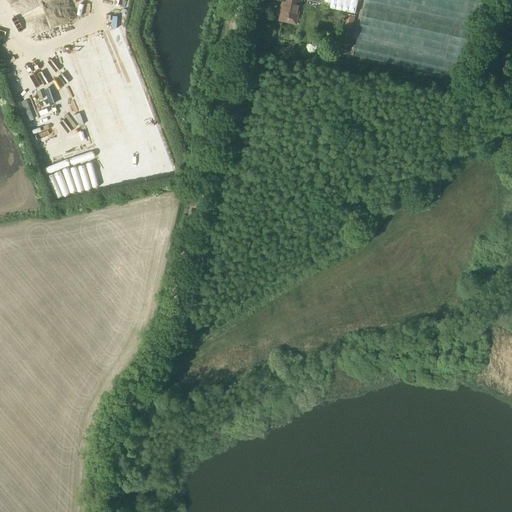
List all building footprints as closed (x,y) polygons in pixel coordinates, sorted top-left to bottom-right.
[(296,24),(301,0),(284,0),(283,0),(282,0),(280,11),(282,11),(280,20),(296,24)] [(306,0),(321,3),(321,6),(355,14),(357,0),(306,0)] [(510,19),(511,11),(511,2),(503,0),(499,17),(510,19)] [(355,16),(346,14),(338,52),(346,54),(355,16)] [(30,61),(43,56),(41,51),(28,57),(30,61)]
